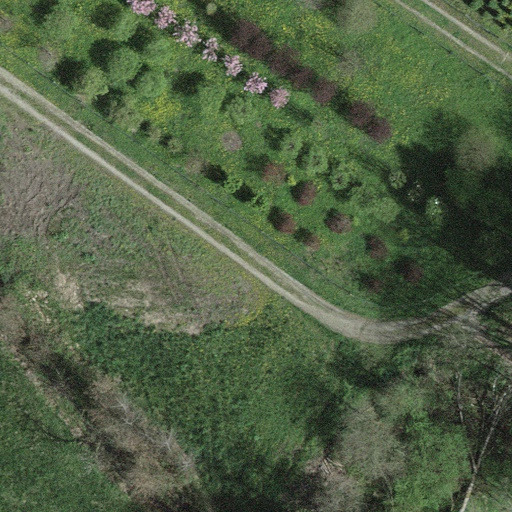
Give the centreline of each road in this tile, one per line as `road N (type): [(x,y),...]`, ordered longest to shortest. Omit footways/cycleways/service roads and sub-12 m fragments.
road 1 (track): [(457,316),(386,331),(320,306),(0,77)]
road 2 (track): [(407,0),(511,71)]
